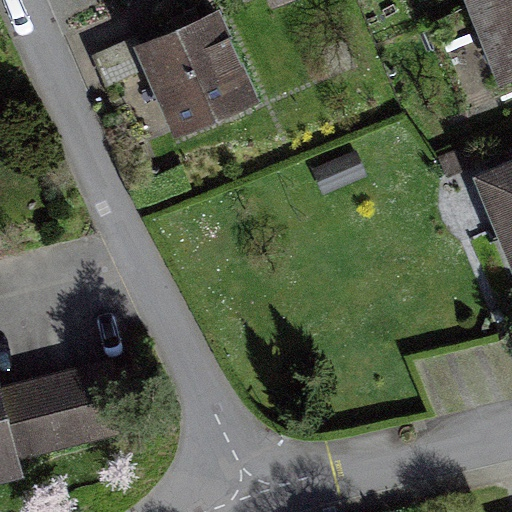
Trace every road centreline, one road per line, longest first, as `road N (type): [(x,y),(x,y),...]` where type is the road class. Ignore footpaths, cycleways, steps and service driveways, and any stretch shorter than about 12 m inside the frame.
road 1 (residential): [(253,493),(33,0)]
road 2 (residential): [(511,433),(253,493)]
